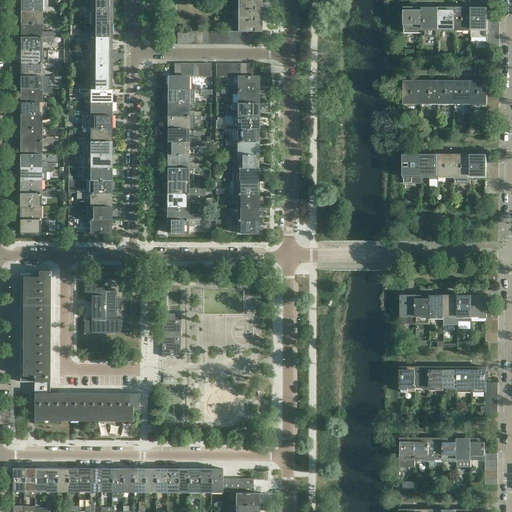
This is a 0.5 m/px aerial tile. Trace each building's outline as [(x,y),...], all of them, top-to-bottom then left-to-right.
[(41,6),(41,0),(21,0),(22,11),(53,11),(53,7),(47,7),(47,6),(41,6)] [(91,0),(92,9),(87,9),(86,8),(80,8),(80,12),(112,12),(111,0),(91,0)] [(262,9),(261,0),(239,0),(240,9),(259,9),(262,9)] [(422,28),(422,7),(404,7),(404,12),(402,12),(402,20),(404,20),(404,28),(422,28)] [(438,28),(439,7),(422,7),(422,28),(438,28)] [(455,28),(455,7),(439,7),(438,28),(455,28)] [(471,29),(471,7),(455,7),(455,28),(471,29)] [(487,22),(487,16),(487,7),(471,7),(471,29),(487,29),(487,28),(487,22)] [(261,20),(262,9),(259,9),(240,9),(240,20),(259,20),(261,20)] [(41,24),(41,16),(47,16),(47,15),(53,15),(53,11),(22,11),(21,24),(41,24)] [(111,25),(112,12),(80,12),(80,15),(86,16),(87,14),(92,14),(91,25),(111,25)] [(261,32),(261,26),(261,20),(259,20),(240,20),(240,32),(246,32),(252,32),(261,32)] [(41,35),(41,24),(21,24),(21,37),(53,37),(53,33),(47,33),(46,35),(41,35)] [(111,38),(111,25),(91,25),(91,35),(87,35),(86,34),(79,33),(79,38),(111,38)] [(41,50),(41,39),(46,39),(47,41),(53,41),(53,37),(21,37),(21,50),(41,50)] [(111,51),(111,38),(79,38),(79,42),(86,42),(87,40),(91,40),(91,51),(111,51)] [(41,61),(41,50),(21,50),(21,63),(53,63),(53,59),(47,59),(46,61),(41,61)] [(111,64),(111,51),(91,51),(91,59),(86,59),(86,60),(79,60),(79,63),(111,64)] [(41,76),(41,68),(47,68),(47,67),(53,67),(53,63),(21,63),(21,76),(41,76)] [(111,77),(111,64),(79,63),(79,67),(86,68),(87,66),(91,66),(91,77),(111,77)] [(41,87),(41,76),(21,76),(21,89),(53,89),(53,85),(47,85),(46,87),(41,87)] [(188,88),(188,77),(186,77),(180,76),(174,76),(168,76),(168,90),(200,90),(200,86),(194,86),(193,88),(188,88)] [(111,90),(111,77),(91,77),(91,87),(87,87),(86,86),(79,86),(79,90),(111,90)] [(258,90),(258,77),(252,77),(246,77),(240,77),(238,77),(238,84),(226,85),(220,85),(220,90),(226,90),(258,90)] [(422,102),(422,81),(404,80),(404,85),(402,85),(402,93),(404,93),(403,104),(422,104),(422,102)] [(438,102),(438,81),(422,81),(422,102),(438,102)] [(454,102),(454,81),(438,81),(438,102),(454,102)] [(470,104),(470,102),(471,81),(454,81),(454,102),(462,102),(462,104),(470,104)] [(487,96),(487,89),(487,81),(471,81),(470,102),(487,102),(487,96)] [(41,102),(41,91),(46,91),(47,93),(53,93),(53,89),(21,89),(21,102),(41,102)] [(111,103),(111,90),(79,90),(79,93),(86,94),(87,92),(91,92),(91,103),(111,103)] [(188,103),(188,92),(193,92),(194,94),(200,94),(200,90),(168,90),(168,103),(188,103)] [(258,103),(258,90),(226,90),(226,94),(232,94),(233,95),(238,95),(238,103),(258,103)] [(41,113),(41,102),(21,102),(21,115),(53,115),(53,111),(47,111),(46,113),(41,113)] [(111,116),(111,103),(91,103),(91,113),(86,113),(85,112),(79,111),(79,115),(111,116)] [(188,114),(188,103),(168,103),(168,116),(200,116),(200,112),(194,112),(193,114),(188,114)] [(258,116),(258,103),(238,103),(238,114),(233,114),(232,112),(226,112),(226,116),(258,116)] [(41,128),(41,120),(47,120),(47,119),(53,119),(53,115),(21,115),(21,128),(41,128)] [(111,129),(111,116),(79,115),(79,120),(85,120),(85,121),(91,121),(91,129),(111,129)] [(188,129),(188,121),(194,121),(194,120),(200,120),(200,116),(168,116),(168,129),(188,129)] [(258,129),(258,116),(226,116),(226,120),(232,120),(232,121),(238,121),(238,129),(258,129)] [(41,139),(41,128),(21,128),(21,141),(53,141),(53,137),(46,137),(45,139),(41,139)] [(111,142),(111,129),(91,129),(91,139),(86,139),(85,138),(79,138),(79,142),(111,142)] [(188,140),(188,129),(168,129),(168,142),(200,142),(200,138),(194,138),(193,140),(188,140)] [(258,142),(258,129),(238,129),(238,137),(232,137),(232,138),(226,138),(226,142),(258,142)] [(41,154),(41,146),(46,146),(46,145),(53,145),(53,141),(21,141),(21,154),(41,154)] [(111,155),(111,142),(79,142),(79,145),(85,146),(86,144),(91,144),(91,155),(111,155)] [(188,155),(188,147),(193,147),(194,146),(200,146),(200,142),(168,142),(168,155),(188,155)] [(258,155),(258,142),(226,142),(226,146),(232,146),(232,147),(238,147),(238,155),(258,155)] [(41,165),(41,154),(21,154),(21,167),(53,167),(53,163),(46,163),(45,165),(41,165)] [(422,175),(422,154),(403,154),(403,159),(402,159),(402,167),(403,167),(403,175),(417,175),(417,177),(422,177),(422,175)] [(438,175),(438,154),(422,154),(422,175),(438,175)] [(454,175),(454,154),(438,154),(438,175),(454,175)] [(470,176),(470,154),(454,154),(454,175),(454,177),(462,177),(462,175),(470,176)] [(487,169),(487,163),(487,154),(470,154),(470,176),(486,176),(487,176),(487,175),(487,169)] [(111,168),(111,155),(91,155),(91,165),(86,165),(85,164),(79,163),(79,168),(111,168)] [(188,166),(188,155),(168,155),(168,168),(200,168),(200,164),(193,164),(192,166),(188,166)] [(258,168),(258,155),(238,155),(238,163),(232,163),(232,164),(226,164),(226,168),(258,168)] [(41,180),(41,171),(53,171),(53,167),(21,167),(21,180),(41,180)] [(111,181),(111,168),(79,168),(79,172),(85,172),(86,170),(91,170),(91,181),(111,181)] [(188,181),(188,170),(192,170),(193,172),(200,172),(200,168),(168,168),(168,181),(188,181)] [(258,181),(258,168),(226,168),(226,172),(232,172),(232,173),(238,173),(238,181),(258,181)] [(41,191),(41,180),(21,180),(21,193),(53,193),(53,189),(46,189),(45,191),(41,191)] [(111,194),(111,181),(91,181),(91,189),(85,189),(85,190),(79,190),(79,193),(111,194)] [(188,189),(188,181),(168,181),(168,194),(200,194),(205,194),(205,190),(194,190),(194,189),(188,189)] [(258,194),(258,181),(238,181),(238,189),(232,189),(232,190),(226,190),(226,194),(258,194)] [(40,206),(41,195),(45,195),(46,197),(53,197),(53,193),(21,193),(21,206),(40,206)] [(111,207),(111,194),(79,193),(79,198),(85,198),(86,196),(91,196),(91,207),(111,207)] [(188,207),(188,196),(192,196),(193,198),(200,198),(200,194),(168,194),(168,207),(188,207)] [(258,207),(258,194),(226,194),(226,198),(232,198),(233,196),(238,196),(238,207),(258,207)] [(40,217),(40,206),(21,206),(20,219),(52,219),(52,215),(46,215),(45,217),(40,217)] [(111,220),(111,207),(91,207),(91,217),(86,217),(85,216),(79,216),(79,220),(111,220)] [(188,218),(188,207),(168,207),(168,220),(200,220),(200,216),(193,216),(192,218),(188,218)] [(258,220),(258,207),(238,207),(238,218),(233,218),(232,216),(226,216),(226,220),(258,220)] [(40,232),(40,224),(46,224),(46,223),(52,223),(52,222),(54,222),(54,224),(57,224),(57,219),(52,219),(20,219),(20,232),(40,232)] [(110,233),(111,220),(79,220),(78,223),(85,224),(86,222),(91,222),(90,233),(110,233)] [(187,233),(188,225),(200,225),(200,220),(168,220),(167,233),(187,233)] [(257,233),(258,220),(226,220),(226,224),(232,224),(233,222),(238,222),(237,233),(257,233)] [(50,382),(50,271),(38,271),(38,277),(20,277),(20,382),(34,382),(50,382)] [(116,319),(116,291),(104,291),(104,279),(84,279),(84,302),(90,302),(90,301),(92,301),(92,305),(91,305),(91,319),(92,319),(92,321),(84,321),(84,333),(121,333),(121,319),(116,319)] [(416,316),(416,296),(401,296),(401,316),(416,316)] [(430,316),(430,296),(416,296),(416,316),(430,316)] [(444,318),(444,316),(444,296),(430,296),(430,316),(430,318),(444,318)] [(458,316),(458,296),(444,296),(444,316),(458,316)] [(472,316),(472,296),(458,296),(458,316),(472,316)] [(486,311),(486,296),(472,296),(472,316),(486,316),(486,317),(498,317),(498,311),(486,311)] [(161,339),(161,356),(180,356),(180,319),(174,319),(174,315),(164,315),(161,315),(161,339)] [(415,387),(415,367),(401,367),(401,387),(415,387)] [(429,387),(429,367),(415,367),(415,387),(429,387)] [(443,387),(443,367),(429,367),(429,387),(443,387)] [(457,387),(457,367),(443,367),(443,387),(457,387)] [(471,393),(471,367),(457,367),(457,387),(457,392),(471,393)] [(486,388),(486,387),(486,382),(486,368),(471,367),(471,393),(485,393),(485,389),(485,388),(486,388)] [(34,388),(34,393),(50,393),(50,388),(50,382),(34,382),(34,388)] [(133,421),(133,406),(139,406),(139,394),(50,393),(34,393),(34,421),(133,421)] [(415,459),(415,439),(401,438),(401,458),(415,459)] [(429,459),(429,439),(415,439),(415,459),(429,459)] [(443,459),(443,439),(429,439),(429,459),(443,459)] [(457,461),(457,459),(457,439),(443,439),(443,459),(443,461),(457,461)] [(471,459),(471,439),(457,439),(457,459),(471,459)] [(485,454),(485,439),(471,439),(471,459),(485,459),(485,460),(497,460),(497,454),(485,454)] [(24,490),(24,470),(24,468),(12,468),(12,490),(24,490)] [(35,490),(35,470),(35,468),(24,468),(24,470),(24,490),(35,490)] [(46,490),(46,470),(46,468),(35,468),(35,470),(35,490),(46,490)] [(57,490),(57,470),(57,468),(46,468),(46,470),(46,490),(57,490)] [(68,490),(68,470),(68,468),(57,468),(57,470),(57,490),(68,490)] [(79,490),(79,471),(79,468),(68,468),(68,470),(68,490),(79,490)] [(90,490),(90,471),(90,468),(79,468),(79,471),(79,490),(90,490)] [(101,490),(101,471),(101,468),(90,468),(90,471),(90,490),(101,490)] [(112,490),(112,471),(112,468),(101,468),(101,471),(101,490),(112,490)] [(123,490),(123,471),(123,468),(112,468),(112,471),(112,490),(123,490)] [(134,490),(134,471),(134,468),(123,468),(123,471),(123,490),(134,490)] [(145,490),(145,471),(145,468),(134,468),(134,471),(134,490),(145,490)] [(156,490),(156,471),(156,468),(145,468),(145,471),(145,490),(156,490)] [(167,490),(167,471),(167,468),(156,468),(156,471),(156,490),(167,490)] [(178,490),(178,471),(178,468),(167,468),(167,471),(167,490),(178,490)] [(189,490),(189,471),(189,469),(178,468),(178,471),(178,490),(178,492),(189,493),(189,490)] [(200,490),(200,471),(200,469),(189,469),(189,471),(189,490),(200,490)] [(211,490),(211,471),(211,469),(200,469),(200,471),(200,490),(211,490)] [(222,490),(222,478),(222,469),(211,469),(211,471),(211,490),(222,490)] [(253,493),(240,493),(238,493),(238,504),(257,504),(259,504),(259,500),(259,493),(253,493)]
